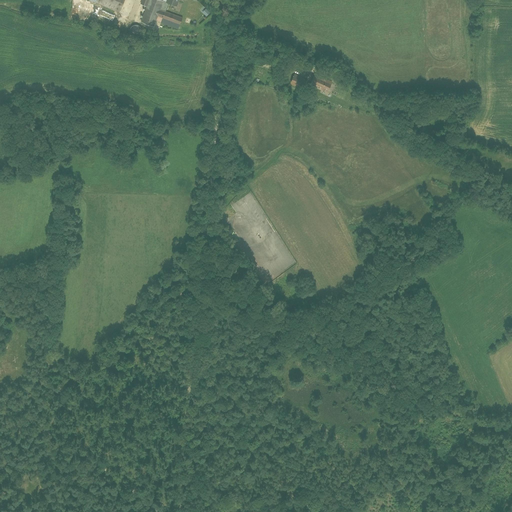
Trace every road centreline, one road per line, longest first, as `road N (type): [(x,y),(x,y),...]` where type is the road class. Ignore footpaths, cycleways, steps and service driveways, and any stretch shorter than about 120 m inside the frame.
road 1 (unclassified): [(178,511),(206,225)]
road 2 (track): [(206,225),(227,21),(250,0)]
road 3 (track): [(43,428),(157,511)]
